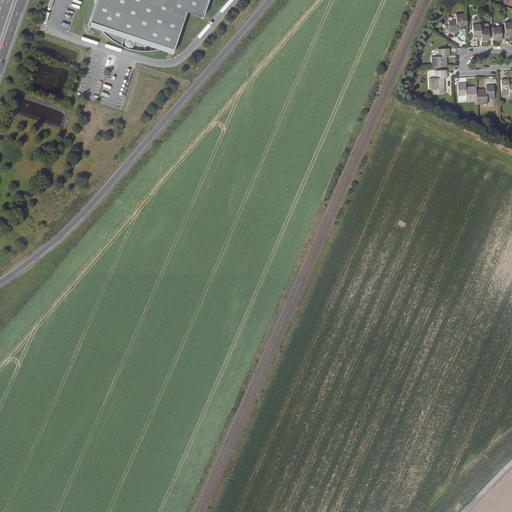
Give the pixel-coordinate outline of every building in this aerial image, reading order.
[(96,0),(95,3),(89,22),(104,27),(125,34),(138,38),(134,50),(138,51),(145,51),(147,45),(148,41),(173,50),(186,12),(202,17),(208,0),(96,0)] [(456,21),(448,21),(449,25),(445,25),(446,30),(449,30),(449,33),(457,32),(457,29),(467,29),(466,13),(456,14),(456,21)] [(476,40),(481,40),(480,24),(480,21),(477,19),(474,20),(473,20),(472,22),(472,24),(473,37),(476,37),(476,40)] [(88,26),(101,30),(101,31),(102,32),(104,27),(89,22),(88,26)] [(492,27),(488,27),(488,24),(480,24),(481,40),(481,41),(489,40),(489,36),(489,34),(493,33),(492,28),(492,27)] [(102,32),(108,38),(116,44),(121,46),(125,34),(104,27),(102,32)] [(505,29),(501,29),(501,27),(492,28),(493,33),(493,36),(493,40),(501,40),(501,39),(505,39),(505,29)] [(126,47),(127,47),(128,48),(129,48),(130,48),(131,47),(132,47),(133,46),(133,45),(134,44),(134,43),(134,42),(134,41),(134,40),(133,39),(133,38),(132,38),(131,37),(130,37),(129,37),(128,37),(127,37),(126,38),(125,38),(125,39),(124,40),(124,41),(123,42),(124,43),(124,44),(124,45),(125,46),(126,47)] [(159,50),(172,54),(173,50),(148,41),(147,45),(159,50)] [(449,49),(437,49),(438,57),(431,57),(432,68),(447,67),(446,57),(450,57),(449,49)] [(435,71),(435,79),(428,79),(429,90),(433,89),(433,95),(444,94),(443,79),(447,78),(446,70),(435,71)] [(511,82),(509,83),(509,80),(501,80),(501,92),(509,91),(509,98),(511,97),(511,82)] [(475,87),(465,87),(465,84),(457,84),(458,96),(465,96),(466,103),(476,102),(476,90),(475,87)] [(486,89),(476,90),(476,102),(476,105),(487,104),(486,98),(494,97),(494,86),(486,86),(486,89)]
